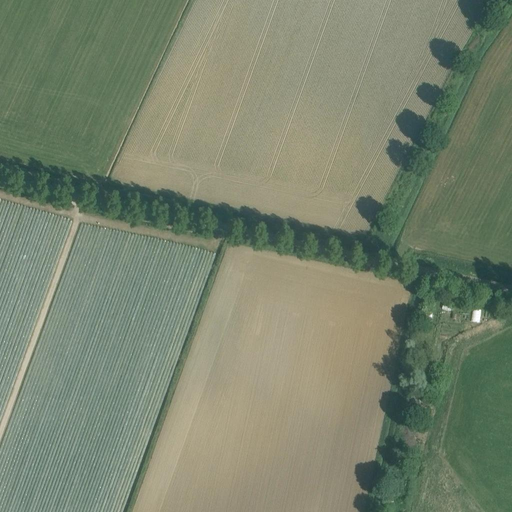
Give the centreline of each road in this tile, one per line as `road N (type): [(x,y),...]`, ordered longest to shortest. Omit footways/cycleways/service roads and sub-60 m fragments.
road 1 (unclassified): [(511,290),(0,176)]
road 2 (unknown): [(0,405),(74,194)]
